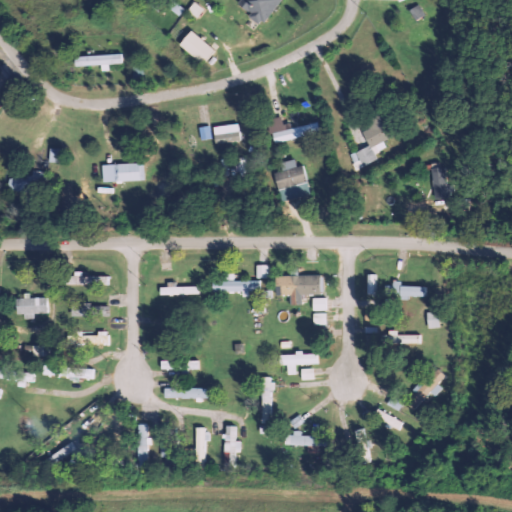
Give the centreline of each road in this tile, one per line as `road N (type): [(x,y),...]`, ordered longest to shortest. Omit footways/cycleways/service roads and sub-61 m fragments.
road 1 (residential): [(511,250),(369,241),(0,244)]
road 2 (residential): [(0,30),(64,97),(116,104),(223,85),(280,65),(330,40),(347,25),(354,0)]
road 3 (residential): [(354,396),(354,241)]
road 4 (residential): [(137,395),(136,243)]
